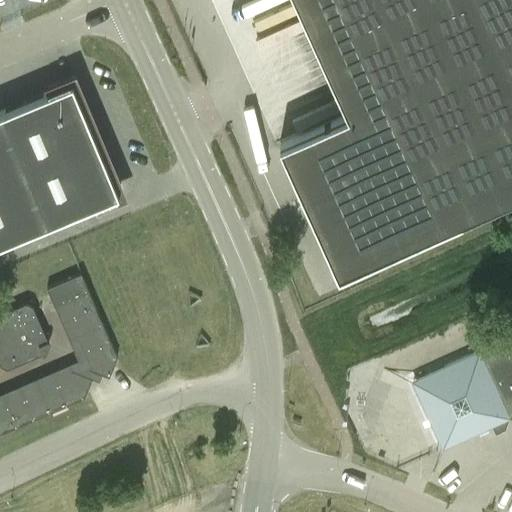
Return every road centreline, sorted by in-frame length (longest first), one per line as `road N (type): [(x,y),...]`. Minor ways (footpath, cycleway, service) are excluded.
road 1 (secondary): [(268,384),(254,301),(123,0)]
road 2 (unclassified): [(268,384),(189,396),(0,482)]
road 3 (unclassified): [(432,511),(339,476),(263,463)]
road 4 (unclassified): [(0,52),(119,0)]
